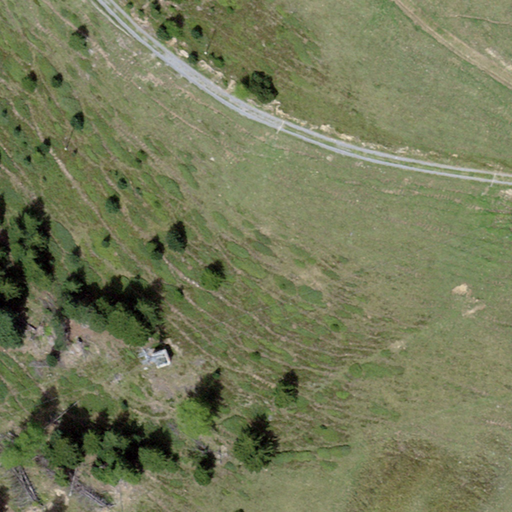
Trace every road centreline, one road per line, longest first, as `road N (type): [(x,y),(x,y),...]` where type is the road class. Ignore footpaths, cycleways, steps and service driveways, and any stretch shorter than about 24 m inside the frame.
road 1 (track): [(109,0),(246,108),(356,156),(511,189)]
road 2 (track): [(511,90),(451,58),(389,0)]
